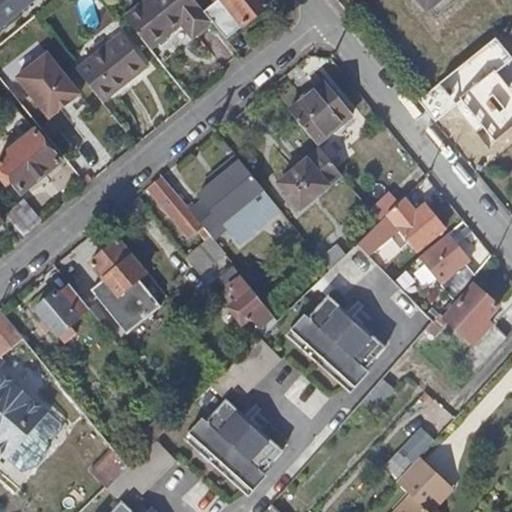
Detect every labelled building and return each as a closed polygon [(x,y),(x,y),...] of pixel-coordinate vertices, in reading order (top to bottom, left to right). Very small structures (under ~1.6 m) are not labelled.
[(0,0),(0,43),(44,7),(39,0),(0,0)] [(207,15),(195,0),(151,0),(127,20),(152,52),(183,27),(193,40),(214,22),(207,15)] [(225,0),(207,15),(214,22),(229,42),(272,7),(266,0),(225,0)] [(418,0),(428,12),(441,0),(418,0)] [(123,36),(79,72),(104,102),(136,76),(138,79),(150,69),(123,36)] [(511,127),(511,57),(495,37),(418,99),(437,122),(458,105),(490,145),(511,127)] [(19,79),(52,120),(82,96),(50,55),(19,79)] [(292,113),(320,148),(354,120),(323,81),(303,97),(306,101),(292,113)] [(42,137),(40,134),(0,165),(3,168),(0,171),(0,174),(10,187),(15,183),(26,196),(64,164),(42,137)] [(304,212),(344,178),(323,152),(282,186),(304,212)] [(214,176),(219,182),(241,163),(236,157),(214,176)] [(205,202),(192,213),(213,238),(216,242),(229,231),(225,226),(237,216),(263,193),(265,192),(241,163),(219,182),(201,197),(205,202)] [(208,242),(213,238),(192,213),(163,179),(150,190),(190,239),(199,232),(208,242)] [(263,193),(237,216),(246,228),(273,205),(263,193)] [(386,200),(371,212),(382,225),(396,211),(386,200)] [(26,238),(43,225),(26,203),(9,216),(26,238)] [(382,225),(373,233),(386,250),(399,239),(393,232),(399,227),(421,254),(447,233),(427,209),(417,217),(405,203),(396,211),(382,225)] [(0,259),(11,251),(0,237),(0,227),(5,224),(0,217),(0,259)] [(208,242),(189,258),(194,264),(218,244),(216,242),(213,238),(208,242)] [(92,265),(97,271),(106,283),(115,276),(123,286),(142,270),(120,243),(92,265)] [(451,286),(461,295),(480,273),(470,265),(451,286)] [(114,294),(106,283),(97,271),(90,277),(107,300),(114,294)] [(115,276),(106,283),(114,294),(123,286),(115,276)] [(251,314),(263,329),(268,325),(273,330),(281,322),(244,278),(231,289),(241,302),(236,306),(246,318),(251,314)] [(93,312),(72,286),(59,297),(58,295),(38,312),(67,346),(80,335),(74,327),(93,312)] [(476,289),(446,321),(475,348),(494,326),(488,322),(499,309),(476,289)] [(334,295),(300,332),(357,385),(390,348),(358,318),(358,317),(334,295)] [(25,340),(2,311),(0,312),(0,344),(9,354),(25,340)] [(434,328),(429,333),(437,340),(444,333),(439,329),(446,321),(442,317),(438,321),(433,327),(434,328)] [(263,329),(268,334),(273,330),(268,325),(263,329)] [(230,372),(216,385),(227,396),(241,382),(252,392),(286,359),(265,337),(250,353),(230,372)] [(385,382),(363,408),(373,417),(395,392),(385,382)] [(0,438),(20,417),(0,398),(0,438)] [(197,436),(254,488),(287,451),(254,422),(255,421),(231,398),(197,436)] [(145,436),(154,445),(160,439),(181,420),(172,410),(145,436)] [(423,432),(403,454),(414,464),(434,443),(423,432)] [(118,480),(112,486),(123,498),(137,484),(148,495),(182,461),(160,439),(154,445),(143,456),(131,467),(118,480)] [(107,469),(118,480),(131,467),(121,456),(107,469)] [(412,466),(401,456),(388,469),(399,480),(412,466)] [(423,458),(400,483),(414,496),(399,511),(432,511),(430,509),(452,485),(423,458)] [(430,509),(432,511),(437,511),(457,490),(452,485),(430,509)] [(116,511),(138,511),(127,501),(116,511)]
